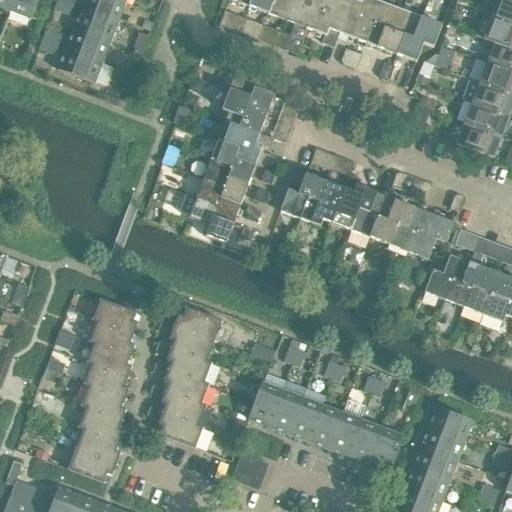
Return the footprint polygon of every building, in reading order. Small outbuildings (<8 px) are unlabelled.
[(0,0),(0,9),(9,13),(14,0),(0,0)] [(30,21),(38,0),(14,0),(9,13),(30,21)] [(71,8),(74,0),(57,0),(56,3),(71,8)] [(117,25),(124,6),(109,0),(84,0),(80,11),(117,25)] [(228,0),(228,1),(248,9),(251,0),(228,0)] [(283,0),(285,0),(251,0),(248,9),(267,16),(273,0),(283,0)] [(304,8),(306,0),(285,0),(283,0),(273,0),(267,16),(287,23),(294,4),(304,8)] [(323,15),(328,0),(306,0),(304,8),(294,4),(287,23),(306,30),(313,11),(323,15)] [(338,35),(351,1),(349,0),(328,0),(323,15),(313,11),(306,30),(323,37),(321,45),(333,49),(338,35)] [(375,27),(383,5),(369,0),(361,0),(360,4),(351,1),(338,35),(357,42),(365,23),(375,27)] [(511,27),(511,4),(499,0),(497,0),(490,20),(511,27)] [(68,17),(71,8),(56,3),(53,11),(68,17)] [(394,34),(402,12),(383,5),(375,27),(365,23),(357,42),(376,49),(384,30),(394,34)] [(109,45),(117,25),(80,11),(72,31),(109,45)] [(413,41),(421,20),(402,12),(394,34),(384,30),(376,49),(396,57),(403,37),(413,41)] [(236,17),(226,13),(220,28),(233,33),(232,29),(236,17)] [(239,35),(245,20),(236,17),(232,29),(233,33),(239,35)] [(255,24),(245,20),(239,35),(252,40),(251,37),(255,24)] [(432,50),(441,27),(421,20),(413,41),(403,37),(396,57),(415,64),(422,46),(432,50)] [(511,51),(511,27),(490,20),(482,41),(493,45),(493,44),(511,51)] [(258,42),(264,27),(255,24),(251,37),(252,40),(258,42)] [(275,31),(264,27),(258,42),(271,47),(270,44),(275,31)] [(102,65),(109,45),(72,31),(65,51),(102,65)] [(277,49),(283,34),(275,31),(270,44),(271,47),(277,49)] [(56,48),(60,39),(45,33),(41,42),(56,48)] [(294,38),(283,34),(277,49),(290,54),(289,51),(294,38)] [(296,57),(302,42),(294,38),(289,51),(290,54),(296,57)] [(53,56),(56,48),(41,42),(38,51),(53,56)] [(511,74),(511,51),(493,44),(493,45),(486,64),(511,74)] [(347,68),(353,53),(345,50),(340,63),(342,66),(347,68)] [(94,86),(102,65),(65,51),(57,72),(94,86)] [(356,69),(361,56),(353,53),(347,68),(353,70),(356,69)] [(511,97),(511,74),(486,64),(478,84),(511,97)] [(386,83),(391,68),(383,65),(379,77),(380,81),(386,83)] [(255,90),(259,80),(236,72),(229,92),(250,100),(246,110),(266,118),(273,97),(255,90)] [(405,90),(410,75),(402,72),(398,85),(399,88),(405,90)] [(207,83),(195,79),(190,91),(198,94),(204,91),(207,83)] [(511,109),(511,97),(478,84),(469,81),(461,101),(471,105),(508,119),(511,109)] [(266,118),(246,110),(250,100),(229,92),(221,112),(228,114),(224,123),(259,136),(255,146),(262,148),(261,150),(268,153),(273,141),(259,136),(266,118)] [(196,99),(189,96),(184,108),(197,113),(199,105),(196,99)] [(297,114),(299,108),(284,102),(281,110),(294,115),(297,114)] [(501,139),(508,119),(471,105),(463,125),(501,139)] [(277,121),(292,127),(297,114),(294,115),(281,110),(277,121)] [(290,133),(292,127),(277,121),(274,130),(286,134),(290,133)] [(255,146),(259,136),(224,123),(217,142),(239,151),(235,161),(254,168),(261,150),(262,148),(255,146)] [(493,160),(501,139),(463,125),(455,146),(493,160)] [(235,161),(239,151),(217,142),(210,162),(232,170),(228,180),(247,187),(254,168),(235,161)] [(318,168),(322,156),(321,152),(315,150),(309,165),(318,168)] [(318,168),(328,173),(334,158),(321,152),(322,156),(318,168)] [(336,176),(341,163),(340,160),(334,158),(328,173),(336,176)] [(228,180),(232,170),(210,162),(203,181),(224,189),(221,199),(240,206),(247,187),(228,180)] [(271,187),(275,176),(264,172),(260,183),(271,187)] [(399,191),(404,176),(399,174),(395,176),(390,188),(399,191)] [(317,203),(324,184),(304,176),(298,195),(287,191),(279,213),(299,221),(307,199),(317,203)] [(368,215),(375,195),(358,189),(360,181),(348,176),(343,191),(344,191),(331,225),(335,227),(350,232),(358,211),(368,215)] [(404,176),(399,191),(410,196),(414,183),(418,181),(404,176)] [(221,199),(224,189),(203,181),(196,200),(217,208),(213,218),(233,225),(240,206),(221,199)] [(418,199),(423,184),(418,181),(414,183),(410,196),(418,199)] [(344,191),(343,191),(324,184),(317,203),(307,199),(299,221),(310,225),(318,229),(321,225),(322,222),(331,225),(344,191)] [(426,202),(430,189),(429,186),(423,184),(418,199),(426,202)] [(264,206),(268,195),(257,191),(253,202),(264,206)] [(387,222),(395,203),(375,195),(368,215),(358,211),(350,232),(369,239),(377,218),(387,222)] [(457,213),(463,198),(457,196),(453,198),(449,210),(457,213)] [(213,218),(217,208),(196,200),(195,202),(183,198),(178,213),(189,217),(188,220),(209,228),(205,238),(225,246),(233,225),(213,218)] [(406,229),(413,210),(395,203),(387,222),(377,218),(369,239),(388,247),(396,225),(406,229)] [(256,225),(261,214),(250,210),(246,221),(256,225)] [(425,236),(433,217),(413,210),(406,229),(396,225),(388,247),(407,254),(415,232),(425,236)] [(427,262),(435,241),(445,245),(453,225),(433,217),(425,236),(415,232),(407,254),(427,262)] [(249,244),(253,233),(243,229),(238,240),(249,244)] [(462,250),(467,237),(465,234),(459,231),(454,246),(462,250)] [(462,250),(473,254),(478,239),(465,234),(467,237),(462,250)] [(481,257),(486,244),(484,241),(478,239),(473,254),(481,257)] [(481,257),(492,261),(497,246),(484,241),(486,244),(481,257)] [(500,264),(505,251),(503,248),(497,246),(492,261),(500,264)] [(500,264),(511,268),(511,265),(511,251),(503,248),(505,251),(500,264)] [(481,291),(488,272),(480,269),(481,257),(473,254),(469,265),(462,284),(451,280),(443,302),(462,309),(470,288),(481,291)] [(462,284),(469,265),(449,257),(442,276),(432,272),(423,294),(443,302),(451,280),(462,284)] [(500,299),(507,279),(488,272),(481,291),(470,288),(462,309),(482,316),(490,295),(500,299)] [(511,281),(507,279),(500,299),(490,295),(482,316),(502,324),(504,317),(511,320),(511,281)] [(132,324),(136,314),(100,301),(91,323),(96,325),(132,338),(137,325),(132,324)] [(213,344),(221,323),(185,309),(182,318),(177,317),(174,325),(173,327),(213,344)] [(206,362),(213,344),(173,327),(174,325),(164,321),(160,323),(157,331),(170,336),(168,340),(173,342),(172,346),(170,349),(206,362)] [(129,345),(132,338),(96,325),(89,344),(93,346),(129,360),(134,347),(129,345)] [(203,384),(211,364),(206,362),(170,349),(172,346),(162,342),(157,344),(154,353),(167,357),(166,362),(170,363),(169,368),(168,370),(203,384)] [(127,367),(129,360),(93,346),(86,366),(90,368),(126,382),(131,368),(127,367)] [(292,366),(297,352),(288,348),(283,363),(292,366)] [(300,370),(306,355),(297,352),(292,366),(300,370)] [(331,381),(337,367),(328,363),(322,378),(331,381)] [(208,386),(203,384),(168,370),(169,368),(159,364),(155,366),(151,374),(164,379),(163,383),(167,385),(166,389),(165,392),(201,405),(208,386)] [(340,385),(346,370),(337,367),(331,381),(340,385)] [(124,388),(126,382),(90,368),(83,387),(88,389),(124,403),(128,390),(124,388)] [(371,396),(376,382),(368,378),(362,393),(371,396)] [(380,400),(385,385),(376,382),(371,396),(380,400)] [(268,429),(282,392),(261,384),(247,421),(268,429)] [(198,427),(205,407),(201,405),(165,392),(166,389),(156,386),(152,388),(149,396),(161,401),(160,405),(165,406),(163,411),(162,413),(198,427)] [(121,410),(124,403),(88,389),(80,409),(85,411),(121,424),(125,411),(121,410)] [(288,437),(301,400),(282,392),(268,429),(288,437)] [(411,412),(417,397),(408,393),(402,408),(411,412)] [(307,444),(321,407),(301,400),(288,437),(307,444)] [(202,429),(198,427),(162,413),(163,411),(153,407),(149,409),(146,417),(159,422),(157,426),(162,428),(158,437),(194,451),(202,429)] [(327,452),(341,415),(321,407),(307,444),(327,452)] [(464,444),(472,423),(435,409),(427,430),(464,444)] [(118,431),(121,424),(85,411),(77,430),(82,432),(118,446),(123,433),(118,431)] [(346,459),(360,422),(341,415),(327,452),(346,459)] [(367,467),(381,430),(360,422),(346,459),(367,467)] [(387,474),(401,438),(381,430),(367,467),(387,474)] [(456,464),(464,444),(427,430),(419,450),(456,464)] [(116,453),(118,446),(82,432),(75,451),(115,466),(120,454),(116,453)] [(510,461),(511,455),(511,452),(498,447),(495,456),(510,461)] [(449,484),(456,464),(419,450),(412,470),(449,484)] [(111,478),(115,466),(75,451),(67,472),(103,485),(107,476),(111,478)] [(258,492),(268,466),(240,456),(230,482),(258,492)] [(506,470),(510,461),(495,456),(492,464),(506,470)] [(27,511),(35,491),(15,483),(21,466),(14,463),(5,485),(13,488),(3,511),(27,511)] [(441,503),(449,484),(412,470),(404,489),(441,503)] [(495,501),(498,492),(483,487),(480,496),(495,501)] [(72,511),(78,496),(58,489),(54,498),(55,498),(50,511),(72,511)] [(402,511),(438,511),(441,503),(404,489),(397,510),(402,511)] [(50,511),(55,498),(54,498),(35,491),(27,511),(50,511)] [(95,511),(98,504),(78,496),(72,511),(95,511)] [(491,510),(495,501),(480,496),(477,504),(491,510)]
